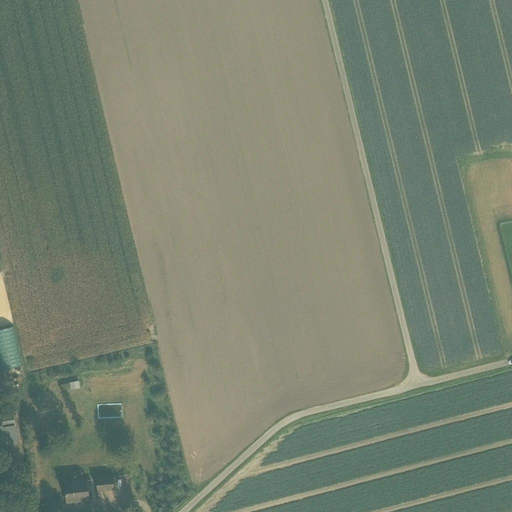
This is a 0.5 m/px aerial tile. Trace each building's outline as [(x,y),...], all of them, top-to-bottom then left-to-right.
[(20,366),(11,327),(0,329),(0,355),(3,370),(20,366)] [(67,386),(68,395),(80,393),(79,384),(67,386)] [(13,411),(0,412),(0,420),(2,420),(3,430),(16,428),(13,411)] [(3,430),(0,430),(0,446),(18,444),(16,428),(3,430)] [(112,476),(103,477),(104,490),(113,489),(112,476)] [(103,477),(95,478),(96,491),(104,490),(103,477)] [(87,479),(64,481),(66,503),(89,500),(87,479)]
